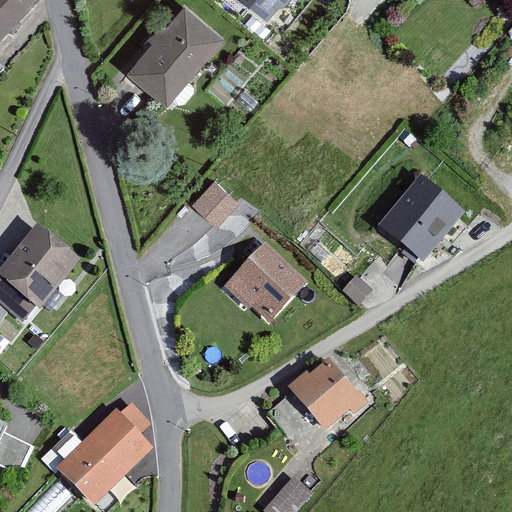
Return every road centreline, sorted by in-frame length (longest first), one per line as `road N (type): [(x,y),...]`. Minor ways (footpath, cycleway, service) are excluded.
road 1 (residential): [(511,237),(269,388),(228,408),(165,411)]
road 2 (residential): [(73,56),(165,411)]
road 3 (residential): [(73,56),(0,201)]
